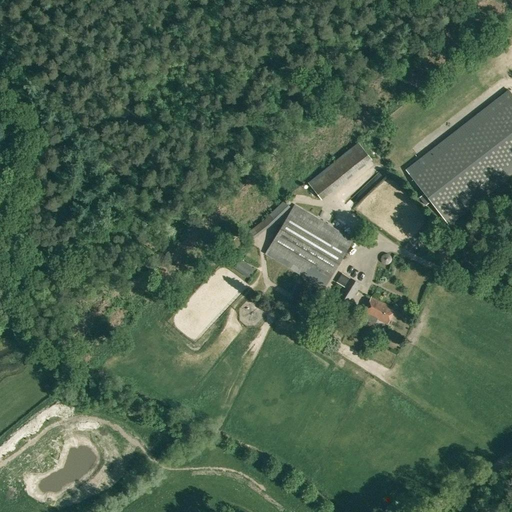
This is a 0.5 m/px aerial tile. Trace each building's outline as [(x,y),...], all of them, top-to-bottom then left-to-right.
[(406,170),(449,225),(511,175),(511,94),(508,90),(406,170)] [(307,183),(321,200),(372,160),(358,142),(307,183)] [(244,236),(249,242),(270,226),(290,207),(284,201),(265,220),(244,236)] [(265,253),(324,289),(353,239),(294,204),(265,253)] [(334,220),(345,212),(340,205),(329,213),(334,220)] [(385,264),(386,264),(387,264),(387,263),(388,263),(389,263),(389,262),(390,262),(390,261),(390,260),(390,259),(390,258),(390,257),(390,256),(389,256),(389,255),(388,255),(387,255),(386,254),(385,254),(385,255),(384,255),(383,255),(383,256),(382,256),(382,257),(381,258),(381,259),(381,260),(382,261),(382,262),(383,262),(383,263),(384,263),(385,263),(385,264)] [(233,268),(248,278),(253,269),(239,260),(233,268)] [(336,299),(348,306),(361,284),(342,273),(337,282),(343,286),(336,299)] [(378,276),(362,279),(364,294),(381,292),(378,276)] [(364,326),(373,330),(376,324),(375,323),(377,319),(387,324),(395,309),(371,298),(364,313),(369,315),(364,326)] [(302,329),(306,331),(310,324),(305,321),(302,329)]
